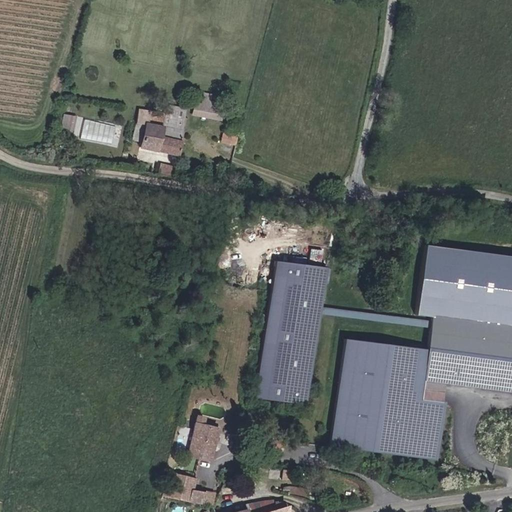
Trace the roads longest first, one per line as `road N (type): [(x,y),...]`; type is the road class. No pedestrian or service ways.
road 1 (unclassified): [(0,149),(81,172),(311,198),(356,194)]
road 2 (unclassified): [(394,0),(356,194)]
road 3 (unclassified): [(356,511),(511,493)]
road 4 (unclassified): [(356,194),(434,189),(511,199)]
